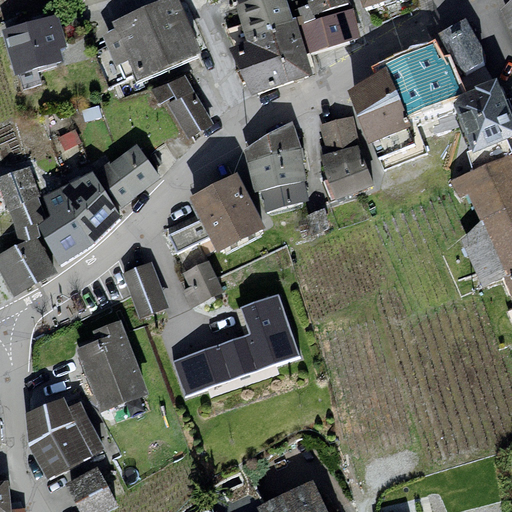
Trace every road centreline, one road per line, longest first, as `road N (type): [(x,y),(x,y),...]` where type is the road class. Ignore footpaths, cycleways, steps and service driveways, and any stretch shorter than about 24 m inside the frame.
road 1 (residential): [(0,321),(97,263),(242,130),(441,21)]
road 2 (residential): [(0,329),(12,359),(18,454),(38,511)]
